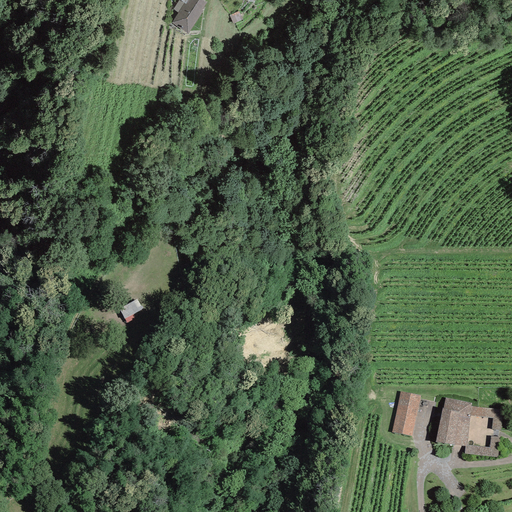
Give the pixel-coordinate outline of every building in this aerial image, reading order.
[(206,3),(203,1),(201,0),(187,0),(186,3),(181,0),(179,0),(173,9),(178,13),(172,23),(188,34),(203,11),(201,10),(206,3)] [(229,16),(233,24),(243,19),(239,11),(229,16)] [(121,305),(124,317),(143,311),(139,300),(121,305)] [(420,396),(400,392),(391,432),(411,436),(420,396)] [(471,404),(445,398),(435,442),(465,447),(464,454),(497,458),(499,437),(490,436),(489,447),(467,445),(470,416),(492,418),(491,429),(500,430),(502,410),(471,407),(471,404)]
